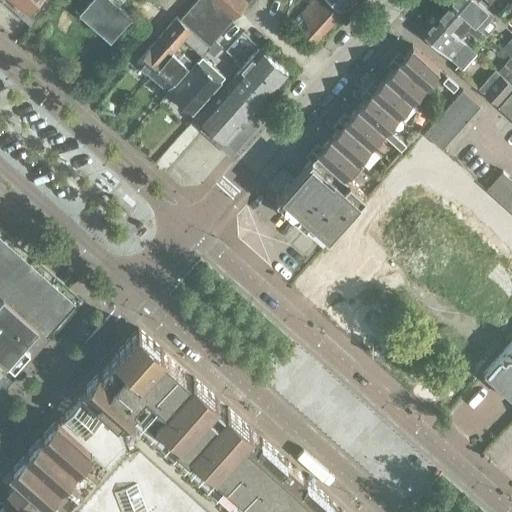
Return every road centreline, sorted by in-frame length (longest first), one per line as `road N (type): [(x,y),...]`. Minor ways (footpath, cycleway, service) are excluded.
road 1 (residential): [(505,511),(191,229)]
road 2 (residential): [(138,287),(389,511)]
road 3 (residential): [(191,229),(396,0)]
road 4 (residential): [(191,229),(0,63)]
road 5 (residential): [(0,164),(138,287)]
